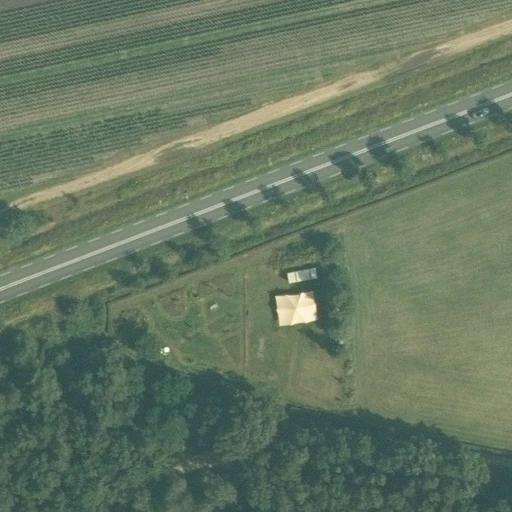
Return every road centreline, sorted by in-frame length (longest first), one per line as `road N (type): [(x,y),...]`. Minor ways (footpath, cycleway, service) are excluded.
road 1 (primary): [(0,288),(511,97)]
road 2 (track): [(118,511),(172,469),(288,431),(511,468)]
